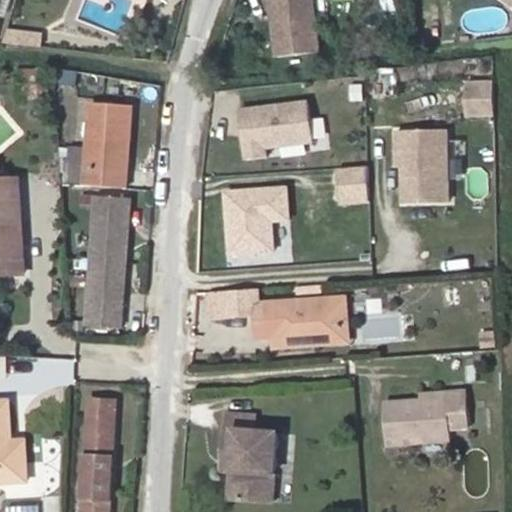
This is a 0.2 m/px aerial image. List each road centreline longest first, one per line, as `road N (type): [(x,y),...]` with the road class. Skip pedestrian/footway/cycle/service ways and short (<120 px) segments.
road 1 (residential): [(166,511),(189,111),(218,0)]
road 2 (unknown): [(180,277),(391,261),(403,238),(390,182),(391,136),(400,125),(432,120)]
